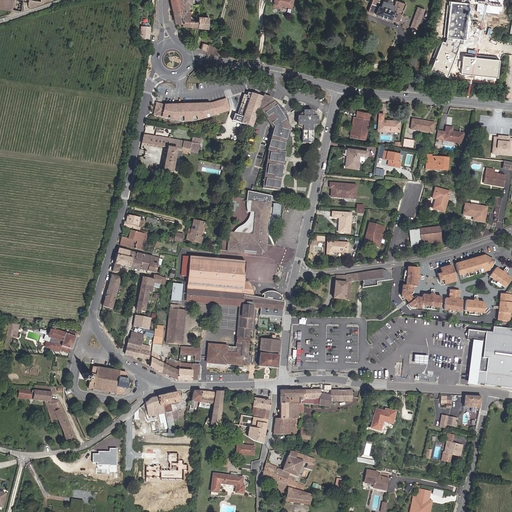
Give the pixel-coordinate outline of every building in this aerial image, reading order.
[(0,0),(0,8),(21,12),(23,0),(20,0),(0,0)] [(29,8),(45,3),(44,0),(41,0),(40,0),(40,2),(28,1),(28,6),(29,8)] [(170,0),(172,10),(182,10),(185,11),(183,5),(190,5),(190,0),(194,0),(193,0),(170,0)] [(279,10),(280,6),(290,9),(292,0),(272,0),(270,9),(279,10)] [(405,6),(395,2),(393,7),(383,3),(383,0),(371,0),(367,12),(398,23),(405,6)] [(498,0),(475,0),(475,4),(475,11),(497,13),(498,0)] [(451,2),(448,38),(463,40),(466,40),(469,4),(455,2),(451,2)] [(420,25),(421,23),(423,24),(424,21),(422,20),(425,7),(421,6),(416,24),(420,25)] [(181,25),(182,10),(172,10),(177,30),(179,35),(183,25),(181,25)] [(185,11),(182,10),(181,25),(183,25),(196,28),(196,21),(189,20),(190,11),(185,11)] [(196,21),(196,28),(206,29),(208,18),(197,17),(196,21)] [(149,40),(150,28),(140,27),(140,40),(149,40)] [(446,43),(441,41),(430,70),(447,77),(458,49),(457,48),(459,44),(462,44),(463,40),(448,38),(446,43)] [(200,50),(216,56),(218,50),(211,48),(208,47),(209,43),(203,41),(200,50)] [(499,60),(463,56),(461,73),(497,77),(499,60)] [(240,122),(250,93),(247,92),(246,95),(243,94),(237,114),(234,113),(232,119),(240,122)] [(259,106),(262,96),(250,92),(250,93),(240,122),(252,126),(258,108),(259,106)] [(277,109),(272,100),(270,97),(262,95),(262,96),(259,106),(262,107),(267,115),(277,109)] [(199,105),(198,105),(194,121),(229,111),(225,99),(211,103),(201,105),(203,112),(201,113),(199,105)] [(283,110),(280,106),(276,103),(272,100),(277,109),(280,112),(281,115),(284,118),(287,123),(287,119),(284,113),(283,110)] [(153,115),(162,117),(165,105),(165,104),(156,103),(153,115)] [(198,105),(199,103),(165,104),(165,105),(171,106),(171,113),(174,113),(173,106),(198,105)] [(199,103),(198,105),(199,105),(201,113),(203,112),(201,105),(211,103),(199,103)] [(171,106),(165,105),(162,117),(179,121),(194,121),(198,105),(173,106),(174,113),(171,113),(171,106)] [(267,115),(262,107),(259,106),(258,108),(260,109),(267,121),(271,127),(274,126),(271,122),(267,115)] [(281,115),(277,109),(267,115),(271,122),(281,115)] [(317,118),(316,114),(313,111),(310,110),(305,110),(301,111),(299,114),(297,117),(297,120),(299,119),(299,121),(298,121),(298,124),(299,125),(302,128),(302,140),(312,140),(312,128),(316,125),(317,121),(317,118)] [(358,119),(354,118),(350,136),(365,138),(370,114),(359,112),(358,119)] [(400,122),(391,122),(391,120),(384,120),(384,113),(381,113),(379,131),(400,132),(400,122)] [(281,152),(286,134),(287,130),(288,129),(289,126),(287,123),(284,118),(281,115),(271,122),(274,126),(267,149),(270,150),(267,168),(280,170),(281,168),(282,163),(283,156),(283,152),(281,152)] [(432,132),(434,121),(413,118),(411,129),(432,132)] [(453,131),(454,127),(446,125),(445,130),(438,129),(436,138),(462,143),(464,133),(453,131)] [(191,143),(144,134),(142,143),(167,147),(164,170),(174,171),(176,154),(182,155),(183,153),(190,154),(191,143)] [(498,138),(494,137),(492,155),(511,157),(511,139),(510,139),(511,137),(498,136),(498,138)] [(414,147),(414,139),(403,139),(403,147),(414,147)] [(358,169),(360,155),(367,156),(368,151),(348,148),(345,167),(358,169)] [(270,150),(267,149),(262,187),(264,188),(267,170),(267,168),(270,150)] [(383,158),(390,160),(389,165),(400,168),(401,162),(399,161),(400,154),(385,151),(383,158)] [(426,169),(449,171),(450,158),(427,156),(426,169)] [(485,169),(484,173),(488,174),(486,185),(502,188),(505,175),(493,173),(494,170),(485,169)] [(279,177),(280,172),(267,170),(264,188),(277,190),(279,177)] [(357,185),(333,183),(332,188),(332,197),(356,199),(357,185)] [(436,188),(433,199),(438,200),(435,209),(445,211),(450,191),(436,188)] [(269,221),(271,203),(271,201),(271,196),(247,191),(247,194),(246,196),(246,199),(246,201),(246,203),(246,206),(247,210),(247,212),(250,213),(254,213),(253,229),(249,234),(234,233),(229,232),(228,252),(245,253),(245,251),(256,252),(257,247),(259,244),(267,245),(267,236),(266,236),(267,221),(269,221)] [(464,205),(463,216),(470,217),(470,215),(473,215),(473,221),(483,222),(485,208),(478,207),(470,206),(464,205)] [(254,213),(250,213),(249,217),(245,223),(236,230),(234,233),(249,234),(253,229),(254,213)] [(332,213),(332,218),(339,218),(338,233),(350,233),(351,213),(332,213)] [(124,220),(123,226),(140,230),(140,227),(138,227),(140,216),(128,214),(127,220),(124,220)] [(202,226),(203,222),(193,220),(190,233),(186,232),(185,239),(201,242),(203,235),(200,235),(202,226)] [(380,245),(383,226),(369,223),(366,242),(380,245)] [(440,227),(420,230),(421,234),(422,242),(422,245),(427,244),(426,241),(441,239),(440,227)] [(121,237),(119,245),(138,250),(142,237),(147,238),(148,234),(130,230),(127,238),(121,237)] [(422,242),(421,234),(419,234),(419,232),(417,231),(412,232),(410,233),(411,236),(413,237),(413,241),(412,243),(412,246),(414,247),(419,246),(420,244),(420,243),(422,242)] [(182,242),(184,233),(175,232),(174,241),(182,242)] [(343,252),(342,255),(349,256),(350,244),(328,241),(327,253),(332,254),(333,251),(343,252)] [(245,251),(245,253),(261,255),(262,250),(266,251),(267,245),(259,244),(257,247),(256,252),(245,251)] [(140,270),(147,271),(156,273),(160,258),(154,257),(143,254),(136,252),(118,248),(115,261),(112,271),(119,271),(121,265),(132,267),(140,270)] [(187,285),(187,288),(253,294),(253,289),(251,285),(248,281),(245,279),(246,261),(183,255),(182,275),(187,276),(186,285),(187,285)] [(491,264),(493,265),(495,261),(484,255),(483,259),(480,259),(479,257),(455,264),(458,274),(461,274),(462,278),(473,275),(472,270),(477,269),(479,274),(483,273),(483,271),(487,270),(489,267),(491,264)] [(452,265),(441,268),(442,271),(439,273),(441,281),(444,280),(446,284),(456,280),(452,265)] [(403,295),(406,298),(411,294),(413,293),(413,289),(413,286),(417,286),(418,279),(418,276),(419,268),(409,267),(409,271),(406,270),(405,281),(408,281),(407,285),(405,285),(404,294),(403,295)] [(506,275),(503,273),(496,268),(490,277),(494,279),(492,282),(500,287),(502,285),(506,287),(511,278),(506,275)] [(376,284),(376,280),(392,278),(389,272),(386,270),(382,269),(360,272),(355,272),(356,280),(364,279),(364,283),(363,283),(363,286),(376,284)] [(333,299),(344,299),(347,281),(352,281),(351,273),(335,275),(333,299)] [(111,275),(102,306),(104,307),(111,308),(121,275),(118,274),(117,276),(111,275)] [(143,276),(141,284),(135,309),(144,311),(148,292),(150,292),(152,286),(153,286),(153,282),(160,283),(161,276),(154,275),(152,274),(151,278),(143,276)] [(350,300),(352,281),(347,281),(344,299),(350,300)] [(172,282),(171,300),(181,300),(183,284),(172,282)] [(207,362),(248,366),(252,307),(254,308),(256,297),(254,296),(255,294),(253,294),(187,288),(186,301),(241,306),(240,315),(238,315),(235,347),(229,346),(229,344),(208,343),(207,362)] [(445,310),(462,311),(463,299),(461,299),(461,290),(450,289),(449,298),(446,298),(445,310)] [(259,308),(259,314),(282,316),(284,301),(281,301),(281,299),(283,300),(282,298),(281,296),(279,295),(277,293),(275,292),(272,291),(269,291),(267,291),(264,292),(261,294),(263,294),(263,298),(261,298),(259,308)] [(500,323),(500,324),(505,324),(505,321),(507,321),(508,314),(509,314),(510,304),(509,304),(510,297),(508,297),(508,294),(503,293),(503,294),(498,294),(497,303),(498,303),(497,312),(496,312),(495,321),(500,321),(500,323)] [(411,294),(406,298),(410,303),(414,299),(413,298),(411,296),(411,294)] [(416,298),(414,299),(410,303),(412,306),(413,306),(422,307),(422,305),(427,305),(426,308),(436,309),(437,307),(441,307),(442,296),(433,295),(430,295),(423,294),(423,298),(420,298),(416,298)] [(477,301),(474,301),(466,300),(465,311),(469,311),(469,313),(480,314),(480,312),(484,312),(485,302),(477,301)] [(166,342),(183,344),(187,310),(179,309),(179,307),(177,307),(177,304),(171,304),(166,342)] [(149,328),(150,318),(136,315),(134,326),(149,328)] [(14,339),(17,325),(10,324),(7,338),(13,339),(14,339)] [(155,331),(154,337),(153,343),(161,345),(164,326),(158,325),(158,327),(155,327),(155,331)] [(511,328),(494,326),(493,332),(468,329),(467,338),(473,339),(467,384),(486,384),(511,386),(511,328)] [(59,350),(69,354),(76,333),(68,331),(67,335),(50,330),(48,336),(56,339),(54,344),(48,342),(46,347),(58,351),(59,350)] [(129,339),(125,353),(147,358),(149,351),(148,350),(148,345),(141,344),(143,335),(132,332),(130,339),(129,339)] [(266,367),(276,368),(280,338),(274,337),(274,335),(271,335),(270,341),(260,340),(258,366),(266,367)] [(159,354),(161,345),(153,343),(152,350),(159,354)] [(159,354),(152,350),(151,357),(150,356),(149,365),(161,372),(162,363),(157,360),(159,354)] [(201,351),(180,350),(180,354),(196,355),(195,361),(200,361),(201,356),(201,351)] [(410,363),(427,364),(427,356),(410,355),(410,363)] [(165,374),(178,379),(179,362),(177,362),(177,364),(167,359),(166,365),(165,374)] [(179,362),(178,379),(198,380),(198,375),(199,375),(200,364),(181,363),(182,360),(179,360),(179,362)] [(84,380),(90,381),(89,388),(115,393),(115,394),(122,394),(122,390),(124,388),(127,388),(128,379),(124,379),(125,372),(93,366),(91,374),(85,373),(84,380)] [(49,399),(50,386),(33,384),(33,386),(17,386),(17,391),(18,391),(18,397),(45,400),(49,401),(49,399)] [(318,395),(318,391),(279,390),(279,403),(292,404),(291,400),(290,400),(290,397),(314,397),(313,401),(301,401),(301,404),(316,405),(318,395)] [(191,401),(199,402),(201,391),(193,391),(191,401)] [(215,394),(201,391),(199,402),(213,405),(215,394)] [(318,405),(316,405),(316,406),(325,407),(326,402),(347,402),(348,391),(327,391),(327,395),(319,395),(318,405)] [(177,392),(157,396),(158,405),(163,404),(163,412),(170,412),(169,403),(179,401),(177,392)] [(215,392),(215,394),(213,405),(212,413),(211,419),(220,420),(220,414),(222,392),(215,392)] [(441,403),(445,404),(446,396),(438,395),(437,399),(441,400),(441,403)] [(149,399),(145,402),(147,415),(163,412),(163,404),(158,405),(157,396),(149,399)] [(480,397),(464,396),(464,407),(481,408),(480,397)] [(270,401),(255,397),(253,406),(258,407),(256,414),(255,413),(253,420),(267,424),(267,423),(270,401)] [(66,439),(72,439),(70,429),(57,400),(49,399),(49,401),(45,400),(46,406),(52,422),(56,421),(59,420),(64,431),(66,439)] [(291,412),(292,404),(279,403),(280,417),(275,417),(273,434),(291,434),(291,427),(291,412)] [(372,409),(367,429),(382,432),(384,421),(391,423),(394,411),(383,409),(383,412),(372,409)] [(241,415),(240,422),(251,423),(252,416),(241,415)] [(455,426),(456,417),(447,415),(445,424),(455,426)] [(307,432),(296,431),(296,440),(306,440),(307,432)] [(241,440),(237,440),(236,445),(235,454),(249,455),(250,451),(254,451),(254,447),(240,445),(241,440)] [(440,459),(448,461),(450,452),(459,454),(461,444),(446,440),(443,451),(444,451),(443,454),(441,454),(440,459)] [(294,481),(302,461),(306,463),(313,466),(314,460),(296,452),(289,451),(288,453),(287,455),(282,469),(276,467),(275,473),(287,478),(294,481)] [(266,463),(264,469),(275,473),(276,467),(266,463)] [(287,478),(275,473),(264,469),(261,478),(276,483),(275,486),(279,487),(278,491),(287,492),(286,497),(311,500),(311,494),(303,491),(304,487),(306,488),(307,486),(305,485),(294,481),(287,478)] [(383,477),(383,475),(384,473),(374,472),(372,484),(382,486),(382,490),(393,492),(396,480),(388,478),(383,477)] [(212,474),(210,491),(218,492),(219,484),(235,486),(234,493),(241,494),(242,486),(241,486),(242,477),(237,477),(229,476),(212,474)] [(411,508),(413,509),(412,511),(428,511),(432,501),(428,500),(417,497),(414,496),(411,508)] [(69,510),(53,508),(52,511),(84,511),(83,511),(84,502),(70,501),(69,510)]
